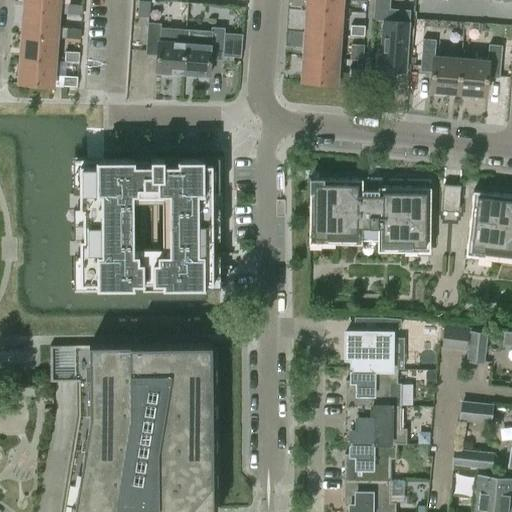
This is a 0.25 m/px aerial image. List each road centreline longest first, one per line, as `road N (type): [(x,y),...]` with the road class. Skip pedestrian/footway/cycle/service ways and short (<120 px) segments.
road 1 (residential): [(267,468),(260,124)]
road 2 (residential): [(511,149),(260,124)]
road 3 (residential): [(102,121),(260,124)]
road 4 (residential): [(260,124),(268,0)]
